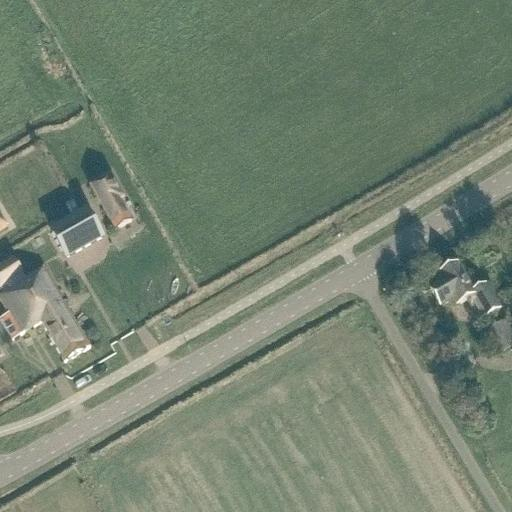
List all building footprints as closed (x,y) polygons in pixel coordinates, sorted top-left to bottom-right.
[(110,178),(89,190),(113,235),(130,227),(118,206),(123,203),(110,178)] [(71,219),(64,208),(51,216),(58,227),(71,219)] [(83,215),(49,235),(65,263),(73,258),(91,248),(99,243),(83,215)] [(12,262),(0,269),(0,291),(2,296),(0,297),(0,305),(7,317),(0,321),(0,325),(12,345),(41,327),(65,366),(90,350),(42,271),(21,284),(19,280),(22,278),(12,262)] [(457,309),(467,302),(480,322),(486,318),(486,319),(501,310),(485,286),(474,294),(457,267),(438,279),(442,285),(430,293),(441,310),(453,302),(457,309)] [(511,337),(502,322),(489,331),(502,353),(511,346),(511,337)]
